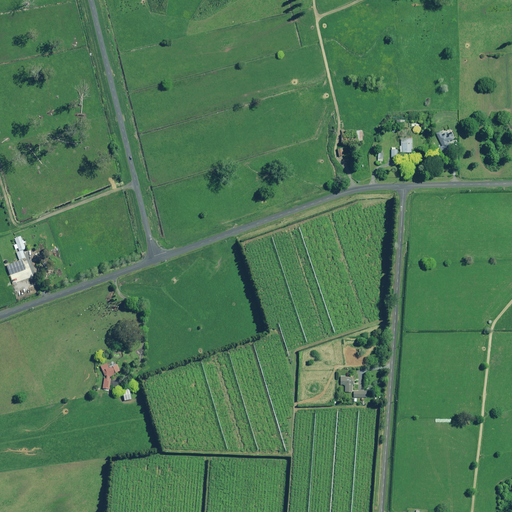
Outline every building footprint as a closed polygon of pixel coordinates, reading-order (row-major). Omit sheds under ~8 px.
[(442,135),(440,131),(436,134),(442,146),(439,148),(441,153),(447,150),(448,147),(447,142),(454,139),(452,136),(453,136),(451,132),(446,135),(446,133),(442,135)] [(413,136),(400,136),(400,144),(400,146),(399,146),(399,150),(400,150),(400,152),(413,152),(413,136)] [(22,240),(20,237),(15,239),(17,244),(14,245),(15,249),(18,248),(19,251),(25,249),(23,243),(25,242),(24,239),(22,240)] [(25,258),(22,251),(17,253),(19,260),(25,258)] [(108,367),(107,364),(100,366),(105,376),(106,375),(106,379),(104,379),(103,388),(109,389),(111,380),(109,377),(114,375),(114,374),(120,371),(116,363),(108,367)] [(354,378),(341,377),(340,385),(345,385),(345,392),(352,392),(352,385),(353,385),(354,378)] [(131,399),(129,389),(122,390),(124,401),(131,399)]
